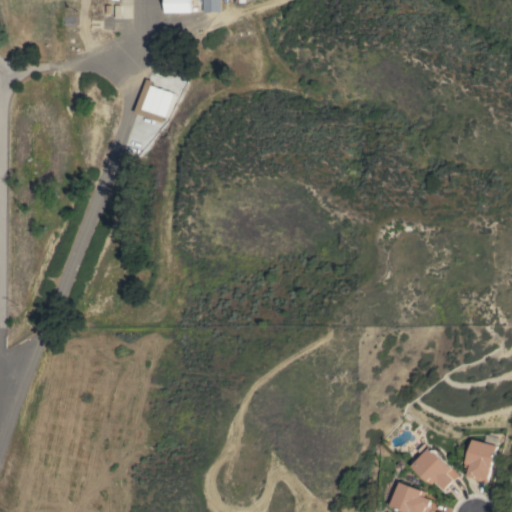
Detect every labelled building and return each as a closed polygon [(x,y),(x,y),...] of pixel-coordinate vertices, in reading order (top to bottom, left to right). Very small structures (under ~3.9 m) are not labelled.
[(164,0),(190,0),(191,12),(165,12),(164,0)] [(219,0),(220,11),(203,12),(202,0),(219,0)] [(144,82),(133,113),(152,120),(163,89),(144,82)] [(470,439),(482,442),(483,435),(496,438),(495,445),(496,446),(487,482),(472,479),(473,478),(466,476),(468,468),(463,467),(470,439)] [(458,474),(445,489),(435,480),(431,484),(411,466),(421,455),(417,451),(424,443),(458,474)] [(406,511),(390,506),(400,481),(426,492),(424,496),(432,499),(430,505),(431,506),(428,511),(406,511)]
